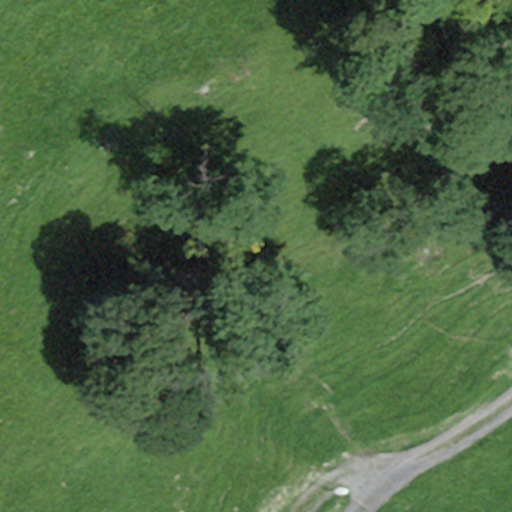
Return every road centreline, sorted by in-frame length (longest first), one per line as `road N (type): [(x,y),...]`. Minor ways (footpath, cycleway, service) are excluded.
road 1 (track): [(366,511),(402,476),(511,408)]
road 2 (track): [(290,511),(327,477),(451,447)]
